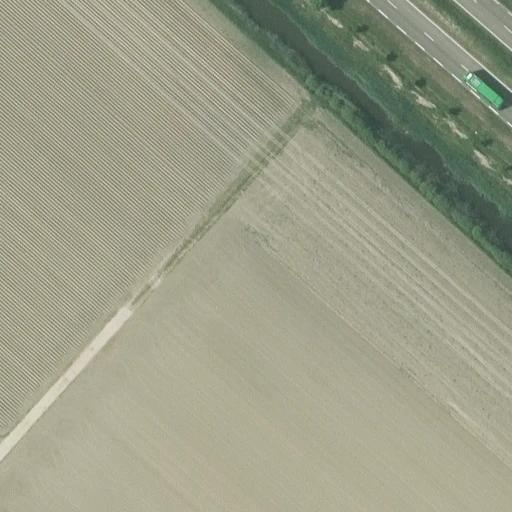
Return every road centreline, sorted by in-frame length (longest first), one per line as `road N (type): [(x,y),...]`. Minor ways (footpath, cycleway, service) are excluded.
road 1 (track): [(172,265),(0,453)]
road 2 (primary): [(387,0),(511,106)]
